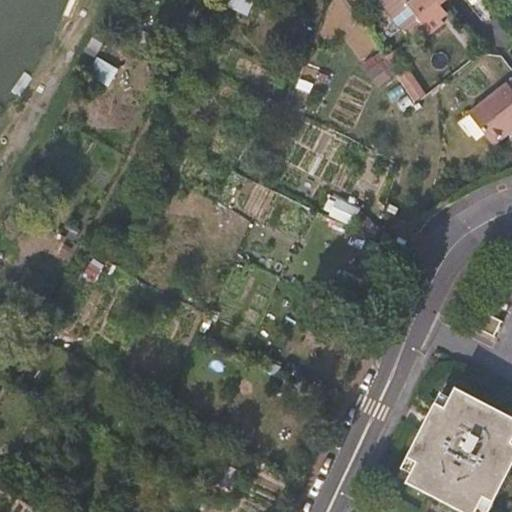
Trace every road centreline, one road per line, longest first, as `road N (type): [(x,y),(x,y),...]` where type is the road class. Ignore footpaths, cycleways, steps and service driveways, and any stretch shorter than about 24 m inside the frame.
road 1 (residential): [(328,511),(415,326)]
road 2 (residential): [(415,326),(468,230),(511,211)]
